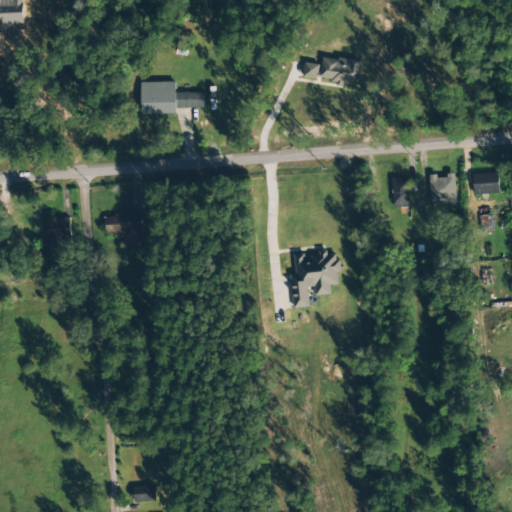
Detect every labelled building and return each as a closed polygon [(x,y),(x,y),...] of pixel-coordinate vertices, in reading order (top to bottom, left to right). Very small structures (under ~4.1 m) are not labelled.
[(0,0),(0,25),(23,26),(22,0),(0,0)] [(359,61),(321,57),(321,65),(304,63),(302,78),(356,84),(359,61)] [(140,83),(141,113),(203,111),(203,92),(175,93),(175,82),(140,83)] [(499,193),(496,172),(470,175),(473,196),(499,193)] [(454,176),(429,176),(430,204),(455,203),(454,176)] [(409,207),(408,178),(392,178),(392,207),(409,207)] [(141,212),(119,213),(120,217),(104,218),(105,234),(124,233),(125,249),(143,249),(141,212)] [(69,218),(46,219),(47,246),(70,245),(69,218)] [(292,309),(309,307),(307,288),(313,287),(314,296),(331,295),(330,286),(338,285),(337,273),(340,273),(338,254),(327,255),(327,253),(305,255),(305,253),(293,254),(295,274),(289,275),(292,309)] [(132,488),(134,503),(156,501),(154,486),(132,488)]
